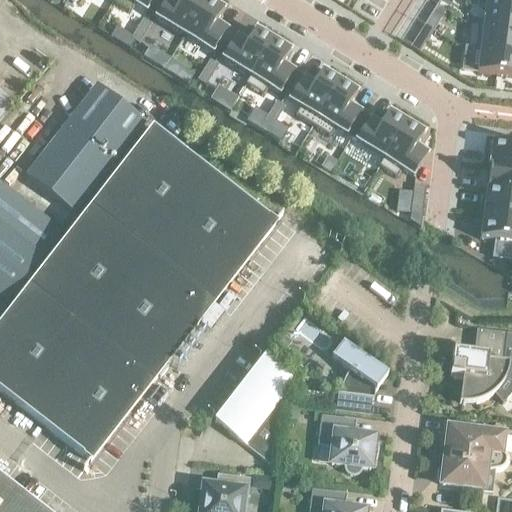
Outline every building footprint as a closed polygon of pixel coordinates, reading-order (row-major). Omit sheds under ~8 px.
[(114,0),(112,4),(129,15),(134,7),(146,14),(154,0),(114,0)] [(178,0),(167,0),(155,20),(184,38),(207,0),(183,0),(182,2),(178,0)] [(208,0),(207,0),(184,38),(212,55),(228,30),(217,23),(224,12),(220,10),(221,8),(208,0)] [(479,25),(479,26),(511,30),(511,5),(486,3),(484,25),(479,25)] [(431,18),(424,28),(433,33),(439,23),(431,18)] [(143,20),(136,31),(145,36),(151,26),(143,20)] [(511,30),(479,26),(476,50),(511,54),(511,30)] [(424,28),(418,38),(426,43),(433,33),(424,28)] [(136,31),(130,41),(139,46),(145,36),(136,31)] [(238,36),(222,61),(250,78),(245,86),(245,87),(274,41),(261,32),(260,34),(256,32),(249,43),(238,36)] [(274,41),(245,87),(263,98),(268,90),(279,97),(295,72),(283,65),(290,53),(286,51),(288,49),(274,41)] [(189,81),(194,69),(149,47),(143,59),(189,81)] [(511,54),(476,50),(475,51),(480,51),(477,74),(477,75),(511,79),(511,54)] [(209,62),(203,72),(212,77),(218,67),(209,62)] [(203,72),(197,82),(205,87),(212,77),(203,72)] [(304,77),(289,103),(300,109),(295,118),(312,128),(341,82),(328,74),(326,76),(322,73),(315,85),(304,77)] [(341,82),(312,128),(329,139),(334,131),(346,138),(361,113),(350,106),(357,95),(353,92),(354,90),(341,82)] [(230,109),(238,96),(218,85),(211,98),(230,109)] [(67,222),(73,214),(74,215),(144,125),(95,87),(26,177),(37,186),(30,194),(67,222)] [(0,122),(15,105),(0,91),(0,122)] [(276,103),(270,113),(278,118),(285,108),(276,103)] [(270,113),(263,123),(272,128),(278,118),(270,113)] [(371,119),(356,144),(383,161),(378,169),(379,170),(408,123),(394,115),(393,117),(389,115),(382,126),(371,119)] [(408,123),(379,170),(396,180),(401,172),(412,179),(428,154),(417,147),(424,136),(420,134),(421,131),(408,123)] [(0,394),(90,464),(275,226),(151,130),(0,324),(0,394)] [(343,144),(336,154),(345,159),(351,149),(343,144)] [(492,145),(489,169),(511,171),(511,146),(492,144),(492,145)] [(336,154),(330,164),(338,170),(345,159),(336,154)] [(511,171),(489,169),(486,192),(511,195),(511,171)] [(0,310),(62,230),(0,182),(0,310)] [(413,188),(412,197),(424,198),(425,189),(413,188)] [(511,195),(486,192),(483,216),(511,219),(511,195)] [(412,197),(411,206),(423,208),(424,198),(412,197)] [(411,206),(410,216),(422,217),(423,208),(411,206)] [(480,240),(480,241),(495,243),(493,259),(511,261),(511,219),(483,216),(482,226),(480,240)] [(484,403),(490,399),(494,396),(498,393),(501,388),(505,382),(507,377),(508,371),(509,366),(502,365),(506,336),(476,332),(473,357),(452,354),(449,378),(462,379),(459,406),(465,407),(471,407),(478,405),(484,403)] [(337,396),(337,397),(339,397),(337,415),(371,419),(373,402),(374,393),(375,394),(387,379),(342,345),(331,359),(349,373),(346,378),(343,385),(341,390),(339,396),(337,396)] [(214,424),(245,448),(271,468),(278,411),(276,409),(296,383),(264,359),(214,424)] [(356,423),(321,419),(317,447),(332,449),(330,467),(344,468),(344,470),(344,471),(345,473),(345,474),(346,475),(348,476),(349,477),(350,478),(352,478),(353,478),(355,478),(356,478),(358,477),(359,476),(360,475),(361,473),(361,472),(362,471),(371,472),(371,465),(374,465),(377,460),(378,453),(376,447),(374,447),(375,440),(354,437),(356,423)] [(503,437),(448,431),(444,468),(439,471),(438,479),(442,484),(441,487),(476,491),(479,475),(500,471),(501,470),(502,469),(504,468),(505,467),(505,466),(506,464),(506,463),(506,461),(506,460),(505,458),(504,457),(503,456),(502,455),(501,454),(503,437)] [(42,511),(0,478),(0,511),(42,511)] [(216,491),(205,490),(204,494),(201,494),(198,511),(244,511),(248,482),(218,478),(216,491)] [(346,496),(312,492),(308,511),(354,511),(345,511),(346,496)]
